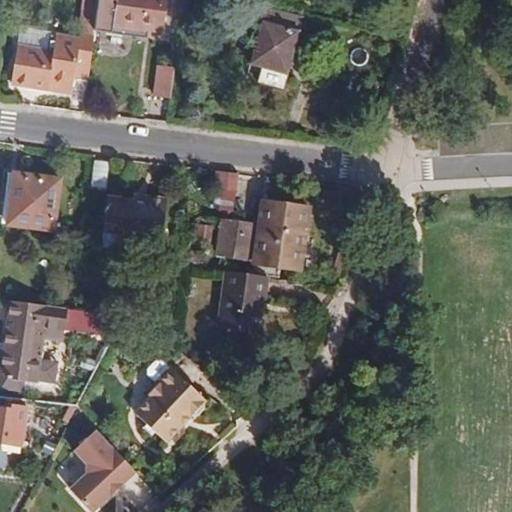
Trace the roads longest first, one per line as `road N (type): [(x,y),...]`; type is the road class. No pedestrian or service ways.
road 1 (unclassified): [(389,170),(0,123)]
road 2 (residential): [(437,0),(389,170)]
road 3 (unclassified): [(511,168),(389,170)]
